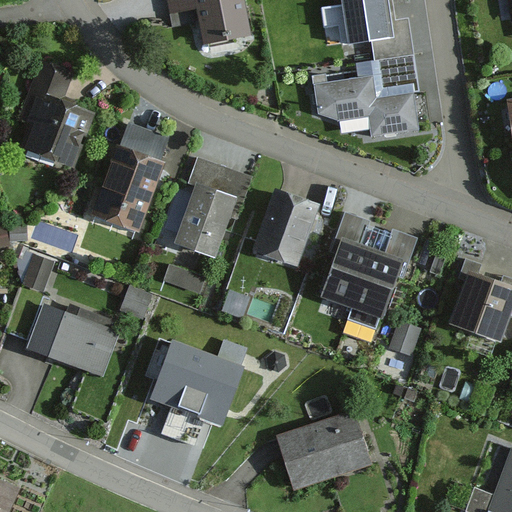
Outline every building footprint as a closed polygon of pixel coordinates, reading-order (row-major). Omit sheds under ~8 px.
[(168,0),(173,28),(198,23),(203,49),(249,41),(241,0),(168,0)] [(342,0),(343,8),(321,11),(324,30),(339,28),(341,43),(349,42),(350,49),(373,45),(374,63),(412,57),(408,22),(395,24),(391,0),(342,0)] [(314,78),(319,115),(339,123),(367,119),(370,137),(418,130),(413,95),(417,94),(412,57),(374,63),(358,65),(360,80),(328,85),(326,76),(314,78)] [(74,170),(95,118),(66,106),(63,105),(75,76),(43,63),(20,122),(33,127),(24,150),(74,170)] [(117,149),(90,218),(139,236),(159,184),(166,166),(161,164),(171,140),(128,124),(118,149),(117,149)] [(195,189),(173,249),(214,264),(231,219),(237,221),(253,180),(198,159),(188,186),(195,189)] [(319,209),(276,194),(255,253),(298,268),(309,237),(319,209)] [(337,249),(319,302),(385,324),(399,282),(404,284),(419,239),(390,229),(382,252),(364,246),(371,224),(345,215),(337,237),(341,238),(337,249)] [(6,227),(0,227),(0,249),(11,247),(6,227)] [(52,242),(74,248),(78,233),(56,227),(52,242)] [(53,264),(33,257),(23,288),(43,295),(53,264)] [(206,281),(170,268),(164,284),(201,296),(206,281)] [(500,287),(470,276),(452,329),(502,346),(511,316),(511,280),(503,278),(500,287)] [(152,297),(129,289),(121,312),(144,320),(152,297)] [(237,293),(231,311),(245,316),(251,298),(237,293)] [(66,316),(43,307),(27,351),(102,379),(118,334),(110,331),(113,322),(70,307),(66,316)] [(421,331),(399,324),(390,351),(412,358),(421,331)] [(217,362),(176,347),(153,406),(221,431),(243,372),(239,371),(246,351),(225,343),(217,362)] [(274,437),(292,494),(371,469),(358,429),(353,412),(274,437)] [(511,511),(511,447),(511,448),(495,496),(475,489),(467,511),(511,511)] [(0,511),(11,511),(21,492),(0,482),(0,511)]
